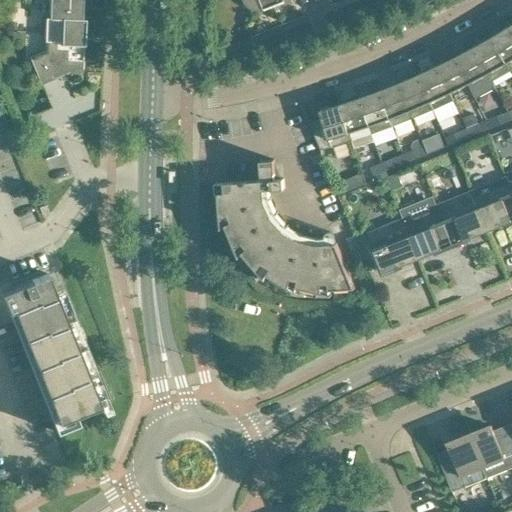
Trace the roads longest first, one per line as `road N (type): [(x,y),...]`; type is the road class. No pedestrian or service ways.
road 1 (residential): [(151,100),(239,94),(378,47),(475,0)]
road 2 (residential): [(0,254),(49,235),(88,186),(148,180)]
road 3 (tertiary): [(360,374),(511,311)]
road 4 (secondary): [(150,270),(163,425)]
road 5 (secondary): [(193,418),(150,270)]
road 6 (residential): [(370,431),(511,373)]
road 7 (tertiary): [(235,461),(360,374)]
road 8 (tertiary): [(360,374),(222,432)]
